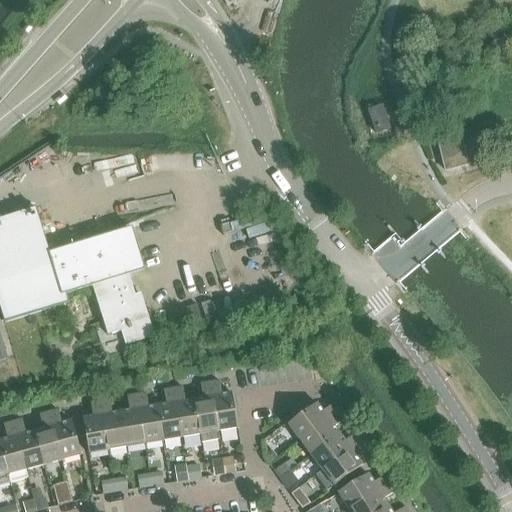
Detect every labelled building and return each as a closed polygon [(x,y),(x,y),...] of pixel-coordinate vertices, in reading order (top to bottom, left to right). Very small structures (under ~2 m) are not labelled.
[(383,108),(368,113),(376,138),(391,132),(383,108)] [(438,149),(445,175),(467,169),(460,143),(438,149)] [(126,347),(154,338),(143,304),(137,305),(128,275),(143,270),(131,229),(49,254),(35,209),(0,219),(0,312),(3,324),(65,305),(62,296),(92,287),(107,337),(121,332),(126,347)] [(204,329),(197,305),(185,309),(193,333),(204,329)] [(221,384),(210,385),(218,434),(220,434),(238,431),(232,395),(223,397),(221,384)] [(203,400),(194,402),(200,437),(201,437),(201,443),(221,440),(220,434),(218,434),(210,385),(201,387),(203,400)] [(184,390),(173,391),(181,440),(200,437),(194,402),(186,403),(184,390)] [(167,406),(158,408),(163,443),(181,440),(173,391),(164,393),(167,406)] [(147,396),(136,397),(144,446),(163,443),(158,408),(149,409),(147,396)] [(130,412),(121,414),(126,449),(144,446),(136,397),(128,399),(130,412)] [(110,402),(100,403),(108,452),(126,449),(121,414),(113,415),(110,402)] [(89,455),(108,452),(100,403),(91,405),(93,418),(83,420),(89,455)] [(289,427),(300,443),(340,414),(334,406),(323,414),(317,406),(289,427)] [(61,462),(81,457),(71,422),(62,425),(59,412),(48,415),(61,462)] [(345,421),(340,414),(300,443),(311,457),(340,436),(335,429),(345,421)] [(44,467),(61,462),(48,415),(40,417),(44,430),(35,433),(44,467)] [(23,422),(13,424),(26,472),(44,467),(35,433),(27,435),(23,422)] [(8,440),(0,442),(0,448),(8,477),(10,484),(28,479),(13,424),(4,427),(8,440)] [(345,443),(340,436),(311,457),(322,472),(361,442),(357,436),(345,443)] [(368,451),(361,442),(322,472),(334,488),(363,467),(357,459),(368,451)] [(0,486),(10,484),(8,477),(0,448),(0,486)] [(273,451),(265,456),(271,463),(278,458),(273,451)] [(232,457),(223,459),(225,475),(235,473),(232,457)] [(223,459),(211,461),(214,477),(225,475),(223,459)] [(186,465),(174,467),(177,483),(189,481),(186,467),(186,465)] [(199,465),(186,467),(189,481),(201,479),(199,465)] [(285,465),(274,473),(280,480),(290,473),(285,465)] [(290,473),(280,480),(284,487),(287,491),(299,482),(291,472),(290,473)] [(161,473),(149,474),(151,488),(164,486),(161,473)] [(149,474),(137,476),(139,490),(151,488),(149,474)] [(339,495),(349,511),(391,485),(386,477),(373,484),(369,476),(339,495)] [(125,478),(113,480),(115,493),(127,491),(125,478)] [(113,480),(101,482),(103,495),(115,493),(113,480)] [(396,494),(391,485),(349,511),(384,511),(390,509),(385,501),(396,494)] [(70,495),(56,499),(58,508),(72,504),(70,495)] [(43,500),(35,502),(37,509),(37,511),(41,511),(49,510),(46,499),(43,500)] [(34,500),(22,503),(24,511),(37,511),(37,509),(35,502),(34,500)] [(301,510),(310,504),(306,500),(298,506),(301,510)]
